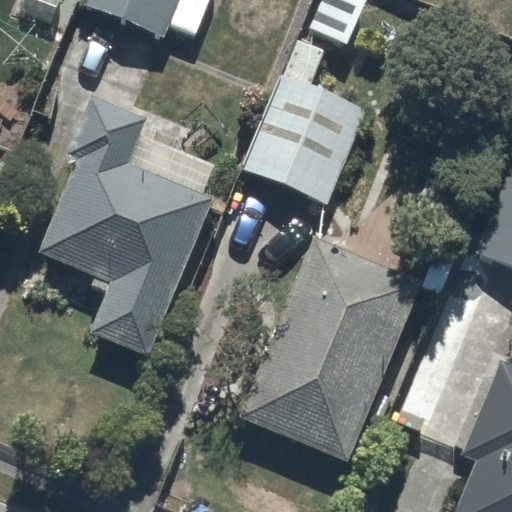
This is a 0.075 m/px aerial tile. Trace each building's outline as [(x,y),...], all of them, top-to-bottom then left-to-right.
[(156,56),(179,0),(78,0),(70,19),(156,56)] [(360,0),(328,0),(312,43),(339,54),(360,0)] [(322,63),(293,51),(237,184),(325,220),(364,126),(306,102),(322,63)] [(143,135),(93,110),(62,172),(74,177),(38,265),(95,288),(91,297),(109,305),(91,349),(147,371),(211,213),(125,179),(143,135)] [(511,201),(503,197),(468,271),(511,291),(511,201)] [(415,301),(308,258),(234,438),(340,482),(415,301)] [(511,511),(511,384),(497,379),(457,475),(469,480),(455,511),(511,511)]
